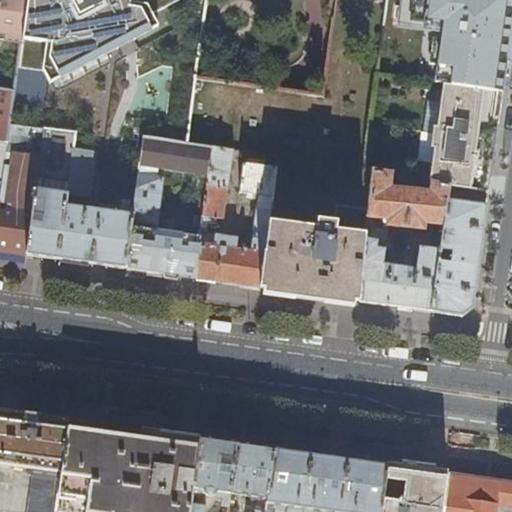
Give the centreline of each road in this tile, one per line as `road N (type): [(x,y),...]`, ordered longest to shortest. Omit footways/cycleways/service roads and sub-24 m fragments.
road 1 (primary): [(483,405),(0,337)]
road 2 (residential): [(483,405),(511,225)]
